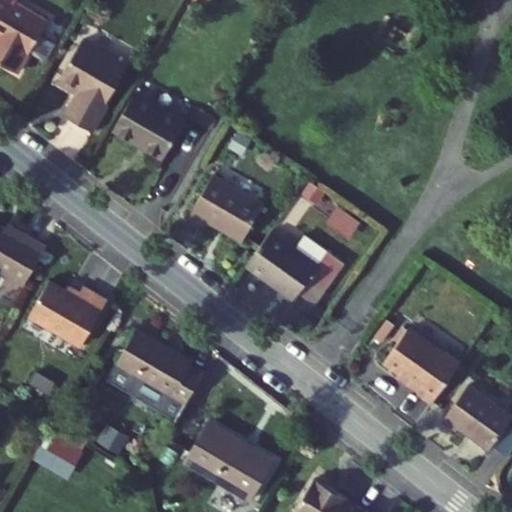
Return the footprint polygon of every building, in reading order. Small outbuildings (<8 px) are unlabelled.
[(13,0),(0,0),(0,62),(17,72),(47,21),(13,2),(13,0)] [(70,94),(57,115),(90,134),(126,69),(74,40),(50,83),(70,94)] [(135,96),(114,133),(165,161),(185,124),(135,96)] [(206,239),(213,227),(247,248),(270,210),(218,179),(189,229),(206,239)] [(336,206),(325,223),(349,240),(361,223),(336,206)] [(250,269),(300,300),(322,264),(272,233),(250,269)] [(0,235),(0,280),(21,292),(42,253),(27,245),(24,249),(0,235)] [(51,277),(29,315),(81,346),(111,295),(86,281),(79,292),(51,277)] [(423,395),(437,405),(465,364),(413,329),(390,363),(428,388),(423,395)] [(137,336),(115,374),(185,415),(204,384),(188,374),(192,368),(137,336)] [(464,432),(496,452),(511,427),(511,414),(472,389),(448,425),(462,434),(464,432)] [(211,429),(186,467),(253,507),(281,462),(256,447),(252,452),(211,429)] [(34,463),(70,479),(82,451),(46,435),(34,463)] [(366,511),(348,501),(349,499),(326,485),(325,487),(314,480),(295,511),(366,511)]
